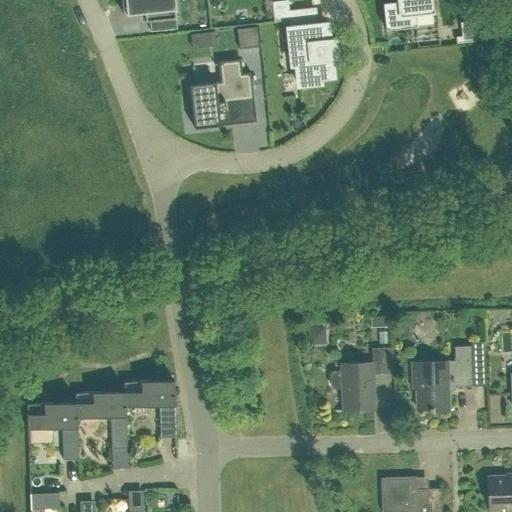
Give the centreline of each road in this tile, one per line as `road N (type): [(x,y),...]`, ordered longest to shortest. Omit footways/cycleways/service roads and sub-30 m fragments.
road 1 (unclassified): [(179,284),(381,240),(466,208),(511,178)]
road 2 (residential): [(511,439),(205,448)]
road 3 (residential): [(347,0),(361,55),(352,96),(328,130),(264,164),(177,156)]
road 4 (residential): [(155,163),(88,0)]
road 5 (unclassified): [(205,448),(179,284)]
road 6 (residential): [(179,284),(155,163)]
